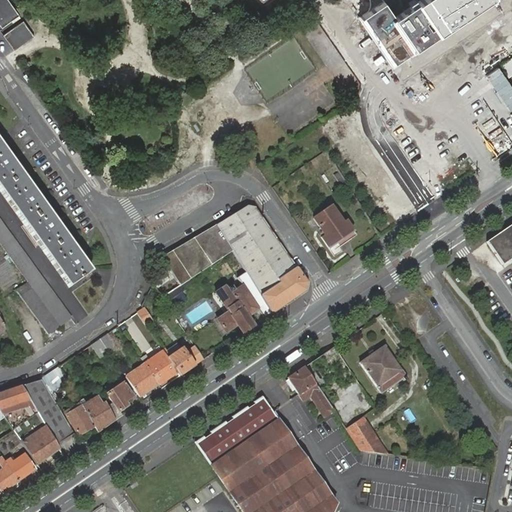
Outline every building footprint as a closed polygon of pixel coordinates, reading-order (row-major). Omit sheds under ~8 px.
[(0,0),(0,24),(17,12),(8,0),(0,0)] [(382,0),(384,2),(364,16),(396,64),(412,53),(490,0),(382,0)] [(24,23),(4,37),(15,52),(34,38),(24,23)] [(511,58),(501,66),(509,77),(511,74),(511,58)] [(0,142),(0,191),(68,287),(91,271),(0,142)] [(247,205),(215,225),(232,251),(253,285),(260,297),(280,284),(278,281),(296,268),(254,207),(247,205)] [(331,206),(313,218),(324,234),(320,237),(328,248),(334,257),(337,255),(334,251),(338,248),(356,235),(353,231),(346,220),(342,222),(331,206)] [(0,244),(27,282),(59,327),(71,318),(0,220),(0,244)] [(511,224),(488,241),(504,264),(511,258),(511,224)] [(215,225),(161,258),(179,285),(161,297),(165,303),(180,293),(183,291),(181,288),(191,282),(189,279),(232,251),(215,225)] [(306,283),(296,268),(278,281),(280,284),(260,297),(265,305),(271,314),(305,291),(306,283)] [(48,335),(59,327),(27,282),(15,290),(48,335)] [(260,297),(253,285),(246,290),(242,285),(235,290),(232,286),(228,289),(226,286),(215,293),(229,312),(217,320),(225,332),(237,325),(243,333),(253,326),(247,317),(259,309),(265,305),(260,297)] [(154,287),(151,288),(144,301),(151,305),(158,292),(154,287)] [(180,293),(165,303),(170,310),(185,300),(180,293)] [(144,309),(142,309),(136,313),(145,325),(152,321),(144,309)] [(116,347),(107,334),(99,339),(108,352),(108,353),(116,347)] [(108,352),(99,339),(91,345),(99,358),(108,352)] [(382,345),(358,362),(379,395),(405,377),(382,345)] [(203,360),(194,346),(186,352),(183,348),(170,356),(165,349),(163,351),(167,358),(177,372),(180,376),(195,366),(203,360)] [(304,367),(333,412),(358,451),(382,455),(386,455),(363,417),(375,408),(333,347),(304,367)] [(158,385),(177,372),(167,358),(163,351),(149,360),(144,364),(158,385)] [(140,397),(158,385),(144,364),(136,369),(134,371),(131,367),(123,372),(126,376),(125,377),(140,397)] [(58,367),(40,379),(49,393),(68,383),(58,367)] [(304,367),(286,379),(301,401),(310,395),(326,417),(333,412),(304,367)] [(49,393),(41,380),(21,386),(56,445),(73,434),(49,393)] [(115,420),(122,416),(119,412),(128,406),(125,402),(132,397),(123,383),(106,394),(112,403),(107,406),(115,420)] [(56,445),(21,386),(0,393),(0,413),(1,415),(7,423),(13,431),(36,464),(59,449),(56,445)] [(98,432),(115,420),(107,406),(105,403),(101,405),(97,397),(89,402),(86,403),(82,406),(94,426),(98,432)] [(202,436),(194,443),(230,495),(242,511),(331,511),(336,502),(260,397),(253,402),(255,404),(248,409),(246,406),(231,417),(233,419),(226,424),(224,422),(209,432),(211,435),(204,439),(202,436)] [(85,431),(94,426),(82,406),(80,403),(71,408),(69,409),(64,412),(76,432),(83,428),(85,431)] [(5,462),(18,481),(35,468),(25,454),(14,462),(11,463),(8,459),(5,462)] [(0,490),(1,492),(18,481),(5,462),(0,465),(0,466),(1,468),(2,470),(0,471),(0,490)]
